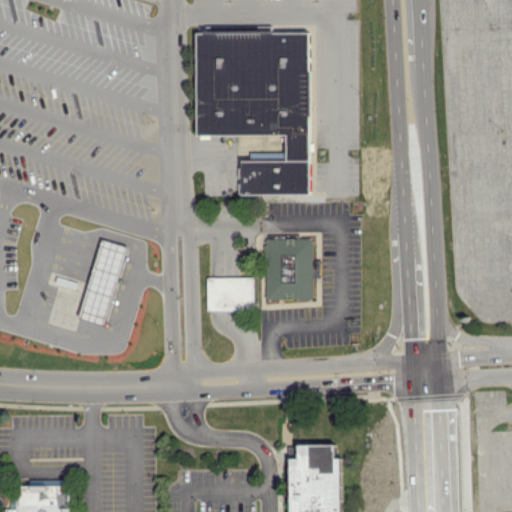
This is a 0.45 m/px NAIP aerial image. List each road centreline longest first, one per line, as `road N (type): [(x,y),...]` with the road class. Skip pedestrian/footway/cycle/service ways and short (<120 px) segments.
road 1 (residential): [(177,386),(195,372),(425,358)]
road 2 (residential): [(0,384),(177,386)]
road 3 (residential): [(266,389),(427,379)]
road 4 (primary): [(418,227),(413,66)]
